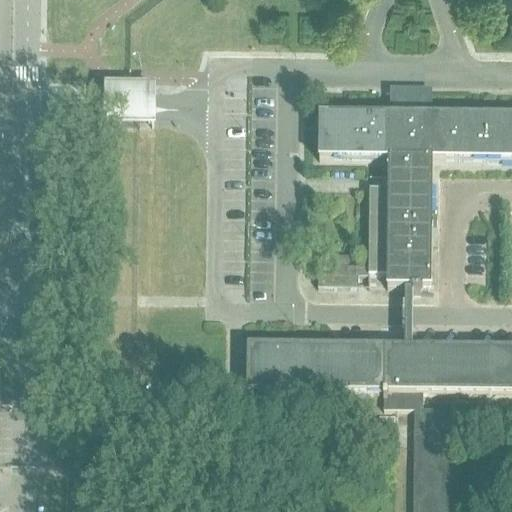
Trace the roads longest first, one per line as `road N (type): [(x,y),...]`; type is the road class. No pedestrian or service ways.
road 1 (unclassified): [(27,0),(20,475)]
road 2 (unknown): [(288,73),(280,318)]
road 3 (unknown): [(449,319),(451,206),(464,197),(511,197)]
